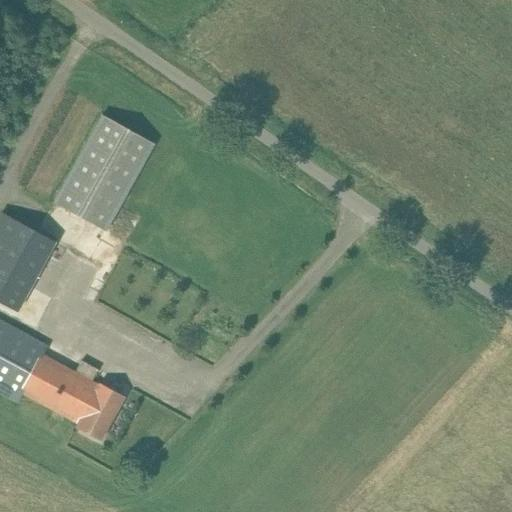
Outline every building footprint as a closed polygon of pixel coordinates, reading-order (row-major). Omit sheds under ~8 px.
[(106,231),(154,144),(102,115),(54,202),(106,231)] [(1,212),(0,214),(0,302),(18,312),(56,242),(1,212)] [(136,325),(183,241),(140,218),(94,302),(136,325)] [(187,313),(164,300),(147,331),(170,344),(187,313)] [(98,370),(81,361),(75,372),(42,354),(46,346),(0,320),(0,392),(16,401),(21,393),(77,423),(75,427),(100,441),(124,397),(99,383),(98,385),(92,381),(98,370)]
